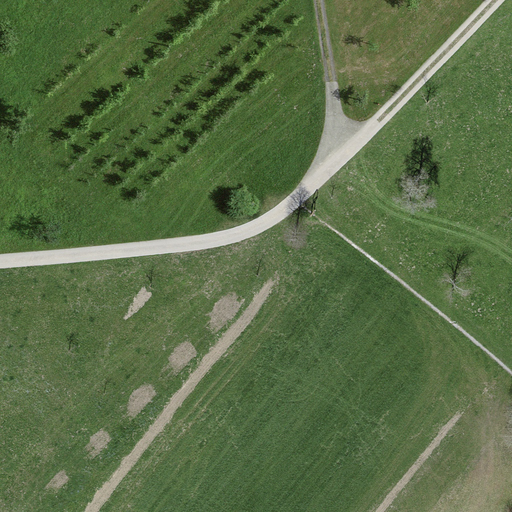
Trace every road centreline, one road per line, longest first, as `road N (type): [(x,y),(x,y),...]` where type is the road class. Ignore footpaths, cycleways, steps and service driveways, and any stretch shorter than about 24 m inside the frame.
road 1 (track): [(0,264),(253,235),(300,200)]
road 2 (track): [(300,200),(505,0)]
road 3 (track): [(343,158),(318,0)]
